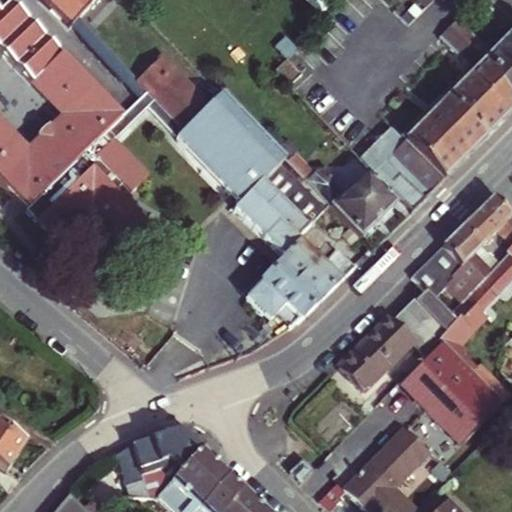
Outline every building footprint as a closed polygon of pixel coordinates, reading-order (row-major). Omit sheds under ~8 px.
[(36,0),(71,31),(98,0),(36,0)] [(335,8),(327,0),(308,0),(326,17),(335,8)] [(382,0),(410,27),(437,0),(436,0),(382,0)] [(412,214),(511,112),(511,33),(492,54),(459,21),(441,38),(473,69),(403,140),(389,126),(356,160),(388,190),(399,202),(412,214)] [(0,189),(21,211),(117,117),(58,57),(28,86),(60,117),(21,155),(0,133),(0,189)] [(303,74),(289,59),(277,69),(292,85),(303,74)] [(283,308),(300,324),(354,270),(334,252),(333,254),(309,230),(321,216),(328,209),(285,164),(220,97),(208,108),(187,87),(183,91),(157,64),(136,85),(143,91),(183,133),(175,140),(240,205),(234,212),(284,261),(245,300),(268,323),(283,308)] [(143,91),(117,117),(21,211),(59,250),(83,228),(112,258),(140,230),(111,201),(138,175),(108,145),(145,109),(175,140),(183,133),(143,91)] [(295,155),(285,164),(328,209),(353,235),(359,241),(396,205),(365,174),(344,196),(330,184),(330,176),(326,176),(326,169),(314,168),(313,174),(295,155)] [(477,217),(461,233),(481,253),(497,238),(509,249),(511,245),(511,220),(493,202),(477,217)] [(328,209),(321,216),(347,242),(353,235),(328,209)] [(481,253),(461,233),(412,280),(424,292),(435,303),(453,284),(468,300),(477,289),(461,273),(481,253)] [(511,245),(509,249),(503,255),(511,263),(511,264),(511,245)] [(468,300),(455,316),(478,340),(487,331),(482,326),(487,321),(481,315),(510,287),(511,276),(511,264),(511,263),(503,255),(501,257),(503,259),(477,289),(468,300)] [(424,292),(413,303),(443,333),(454,322),(435,303),(424,292)] [(350,355),(334,370),(363,399),(416,345),(424,353),(443,333),(413,303),(391,326),(386,321),(358,347),(362,351),(354,359),(350,355)] [(358,347),(350,355),(354,359),(362,351),(358,347)] [(499,409),(440,348),(399,391),(459,449),(499,409)] [(0,466),(7,471),(26,444),(0,426),(0,466)] [(405,433),(346,494),(362,511),(366,511),(370,509),(372,511),(397,511),(406,503),(395,493),(430,457),(405,433)] [(121,452),(107,462),(122,503),(148,503),(150,503),(155,498),(145,479),(167,471),(174,478),(192,459),(171,438),(121,452)] [(220,511),(233,497),(192,459),(174,478),(155,498),(150,503),(158,511),(220,511)] [(312,475),(309,471),(302,464),(290,477),(300,487),(312,475)] [(248,511),(233,497),(220,511),(248,511)] [(56,511),(72,511),(63,503),(56,511)] [(414,511),(406,503),(397,511),(414,511)]
